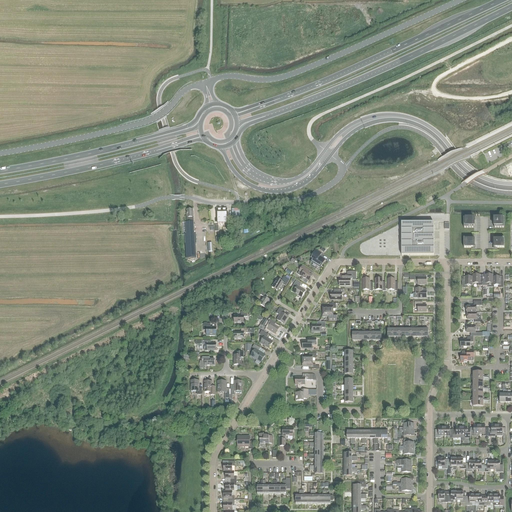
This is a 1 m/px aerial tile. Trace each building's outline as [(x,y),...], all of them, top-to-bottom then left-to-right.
[(190,209),(186,210),(187,215),(187,223),(186,223),(186,235),(185,235),(185,244),(195,244),(196,244),(196,235),(194,235),(194,210),(194,209),(192,209),(190,209)] [(471,218),(464,218),(464,228),(474,228),(474,226),(474,218),(471,218)] [(497,218),(494,218),(494,226),(494,228),(504,228),(504,218),(497,218)] [(402,243),(402,255),(434,255),(434,223),(401,223),(402,239),(401,239),(401,243),(402,243)] [(373,242),(383,237),(392,233),(390,230),(392,229),(391,227),(368,237),(369,241),(372,239),(373,242)] [(474,240),(474,238),(464,238),(464,248),(471,248),(474,247),(474,240)] [(504,238),(494,238),(494,240),(494,247),(497,247),(497,248),(504,248),(504,238)] [(319,257),(321,253),(316,250),(312,256),(313,257),(311,262),(320,268),(325,260),(319,257)] [(312,276),(308,273),(309,271),(302,266),(299,271),(300,271),(298,275),(301,276),(309,282),(312,276)] [(347,272),(348,275),(342,275),(342,279),(340,279),(340,286),(350,286),(350,279),(355,279),(355,272),(356,272),(354,272),(351,271),(349,272),(347,272),(347,273),(347,272)] [(410,275),(410,280),(417,280),(418,285),(426,284),(426,278),(422,278),(422,275),(410,275)] [(477,286),(483,286),(483,280),(480,280),(480,275),(473,275),(473,277),(473,280),(472,280),(472,283),(477,283),(477,286)] [(486,280),(483,280),(483,286),(488,286),(488,283),(494,283),(494,280),(492,280),(492,277),(492,275),(486,275),(486,280)] [(286,286),(290,280),(284,276),(281,281),(277,279),(272,287),(278,291),(282,284),(286,286)] [(468,285),(472,285),(472,283),(472,280),(473,280),(473,277),(465,277),(462,277),(462,288),(468,288),(468,285)] [(503,288),(503,278),(500,278),(500,277),(492,277),(492,280),(494,280),(494,283),(494,285),(498,285),(498,288),(503,288)] [(369,282),(369,280),(363,280),(363,290),(369,290),(369,291),(373,291),(373,282),(369,282)] [(382,282),(382,280),(375,280),(375,290),(382,290),(382,291),(385,291),(385,282),(382,282)] [(395,282),(395,280),(388,280),(388,290),(394,290),(394,291),(398,291),(398,282),(395,282)] [(305,291),(299,287),(301,284),(296,281),(292,286),(295,288),(293,292),(301,298),(305,291)] [(422,292),(422,288),(415,288),(415,293),(413,294),(413,298),(418,298),(426,298),(426,292),(422,292)] [(343,293),(343,289),(334,289),(334,293),(331,293),(331,300),(342,300),(342,293),(343,293)] [(265,308),(270,300),(265,298),(267,295),(262,292),(260,295),(264,297),(261,300),(258,304),(265,308)] [(422,305),(422,302),(414,302),(414,308),(418,308),(418,312),(426,312),(426,305),(422,305)] [(466,306),(466,313),(467,313),(477,313),(477,312),(476,312),(476,306),(482,306),(482,302),(474,302),(474,306),(466,306)] [(323,307),(323,312),(333,312),(333,309),(336,309),(336,304),(330,304),(330,307),(323,307)] [(288,317),(283,313),(284,311),(280,308),(276,313),(279,315),(277,320),(284,324),(288,317)] [(330,317),(330,320),(330,321),(337,321),(337,320),(337,315),(333,315),(333,312),(323,312),(323,314),(322,314),(322,318),(327,318),(327,317),(330,317)] [(244,317),(247,317),(247,313),(241,313),(241,316),(234,316),(234,323),(244,323),(244,317)] [(467,313),(467,319),(475,319),(475,322),(481,322),(481,319),(481,316),(477,316),(477,313),(467,313)] [(279,329),(274,326),(276,323),(270,320),(267,324),(269,326),(267,329),(276,335),(279,329)] [(317,325),(312,325),(312,332),(321,332),(321,328),(326,328),(326,322),(317,322),(317,325)] [(216,336),(216,327),(210,327),(210,324),(204,324),(204,330),(206,330),(206,336),(216,336)] [(475,326),(466,326),(466,333),(473,333),(473,337),(486,337),(486,336),(489,336),(489,332),(482,332),(482,333),(475,333),(475,326)] [(254,329),(241,329),(241,332),(234,332),(234,339),(244,339),(244,333),(250,333),(252,334),(254,334),(254,329)] [(273,342),(266,338),(268,335),(261,331),(259,334),(264,337),(260,343),(269,349),(273,342)] [(460,340),(460,348),(466,348),(466,346),(470,347),(470,342),(473,342),(473,337),(467,337),(467,340),(460,340)] [(309,342),(302,342),(302,348),(312,348),(312,345),(316,345),(316,339),(309,339),(309,342)] [(204,345),(204,347),(203,348),(203,351),(204,351),(206,351),(215,351),(215,344),(210,344),(210,341),(195,341),(195,345),(199,345),(200,345),(204,345)] [(260,362),(265,355),(258,351),(260,348),(254,344),(252,348),(255,350),(251,356),(260,362)] [(460,355),(460,362),(466,362),(466,361),(470,361),(470,357),(473,357),(473,351),(467,351),(467,355),(460,355)] [(241,357),(243,357),(243,352),(237,352),(237,355),(234,355),(234,365),(241,365),(241,357)] [(302,356),(302,362),(313,362),(313,358),(316,358),(316,353),(309,353),(309,356),(302,356)] [(214,366),(214,360),(208,360),(208,356),(202,356),(202,362),(200,362),(200,368),(205,368),(205,366),(214,366)] [(295,378),(295,385),(305,385),(305,380),(310,380),(313,380),(313,375),(310,374),(303,374),(303,378),(295,378)] [(202,395),(202,388),(199,388),(199,381),(191,381),(191,391),(197,391),(197,395),(202,395)] [(215,395),(215,386),(212,386),(212,381),(204,381),(204,392),(210,392),(210,395),(215,395)] [(218,381),(218,393),(224,393),(224,400),(229,400),(229,389),(226,389),(226,382),(218,381)] [(242,391),(242,381),(234,381),(234,386),(230,386),(230,389),(229,389),(229,400),(232,400),(232,399),(231,399),(231,395),(234,395),(234,391),(242,391)] [(303,399),(308,399),(308,390),(302,390),(302,393),(295,393),(295,401),(303,401),(303,399)] [(414,423),(409,423),(409,420),(402,420),(402,424),(404,424),(404,428),(399,428),(399,430),(414,430),(414,423)] [(476,436),(476,434),(479,434),(479,425),(473,425),(473,428),(470,428),(470,430),(470,436),(476,436)] [(488,428),(485,428),(485,425),(479,425),(479,434),(482,434),(482,436),(488,436),(488,428)] [(497,425),(491,425),(491,428),(488,428),(488,436),(497,436),(497,425)] [(502,428),(502,425),(497,425),(497,436),(497,437),(502,437),(502,436),(506,436),(506,428),(502,428)] [(441,438),(441,436),(444,436),(444,427),(438,427),(438,430),(435,430),(435,438),(441,438)] [(453,430),(450,430),(450,427),(444,427),(444,436),(447,436),(447,438),(453,438),(453,430)] [(458,438),(458,436),(462,436),(462,427),(456,427),(456,430),(453,430),(453,438),(458,438)] [(470,430),(467,430),(467,427),(462,427),(462,436),(465,436),(465,438),(470,438),(470,436),(470,430)] [(285,446),(285,439),(285,436),(293,436),(293,428),(286,428),(283,428),(283,436),(279,436),(279,446),(285,446)] [(315,436),(315,440),(323,440),(323,434),(321,434),(321,431),(317,431),(317,434),(310,434),(310,436),(315,436)] [(264,435),(264,434),(259,434),(259,440),(260,440),(260,444),(272,444),(272,436),(269,436),(269,435),(264,435)] [(249,437),(238,437),(238,440),(235,442),(238,444),(238,447),(249,447),(249,449),(253,449),(253,441),(249,441),(249,437)] [(357,456),(352,457),(352,453),(351,450),(347,450),(347,453),(343,453),(343,459),(357,459),(357,456)] [(445,460),(445,458),(438,458),(438,467),(442,467),(442,469),(448,469),(448,463),(448,460),(445,460)] [(451,460),(448,460),(448,463),(448,469),(448,474),(451,474),(451,469),(453,469),(455,470),(457,470),(457,467),(457,458),(451,458),(451,460)] [(466,472),(466,469),(466,464),(466,463),(463,463),(463,458),(457,458),(457,467),(460,467),(460,469),(463,469),(463,473),(466,473),(466,472)] [(229,471),(229,472),(232,472),(232,466),(235,466),(235,461),(228,461),(228,464),(223,464),(223,471),(225,471),(229,471)] [(472,472),(472,470),(475,470),(475,461),(469,461),(469,464),(466,464),(466,469),(466,472),(472,472)] [(484,466),(484,465),(481,465),(481,461),(475,461),(475,470),(479,470),(479,472),(484,472),(484,466)] [(490,472),(490,470),(494,470),(494,461),(487,461),(487,466),(484,466),(484,472),(490,472)] [(503,472),(503,465),(500,465),(500,461),(494,461),(494,470),(497,470),(497,472),(503,472)] [(234,472),(232,472),(229,472),(229,471),(225,471),(225,479),(230,479),(230,481),(237,481),(237,476),(234,476),(234,472)] [(284,486),(280,486),(280,494),(286,494),(286,490),(290,490),(290,478),(286,478),(286,480),(284,480),(284,486)] [(237,490),(237,487),(237,486),(237,481),(230,481),(230,484),(225,484),(225,492),(229,492),(229,490),(232,490),(237,490)] [(361,488),(366,488),(366,485),(364,485),(364,482),(356,482),(356,485),(352,485),(352,492),(361,491),(361,488)] [(229,490),(229,492),(225,492),(223,492),(223,498),(228,498),(228,501),(235,501),(235,496),(232,496),(232,490),(229,490)] [(330,496),(327,496),(327,490),(324,490),(324,504),(330,504),(330,501),(333,501),(333,496),(330,496)] [(448,503),(448,497),(445,497),(445,491),(438,491),(438,500),(442,500),(442,503),(448,503)] [(457,500),(457,491),(451,491),(451,497),(448,497),(448,503),(454,503),(454,500),(457,500)] [(466,503),(466,500),(466,497),(463,497),(463,491),(457,491),(457,500),(460,500),(460,503),(466,503)] [(466,500),(466,503),(466,506),(472,506),(472,503),(475,503),(475,494),(469,494),(469,497),(466,497),(466,500)] [(481,494),(475,494),(475,503),(479,503),(479,506),(485,506),(485,496),(481,496),(481,494)] [(488,496),(485,496),(485,506),(490,506),(490,503),(494,503),(494,494),(488,494),(488,496)] [(503,497),(500,497),(500,494),(494,494),(494,503),(494,506),(503,506),(503,497)] [(229,510),(229,511),(232,511),(232,506),(235,506),(235,501),(228,501),(228,504),(223,504),(223,510),(225,510),(229,510)]
